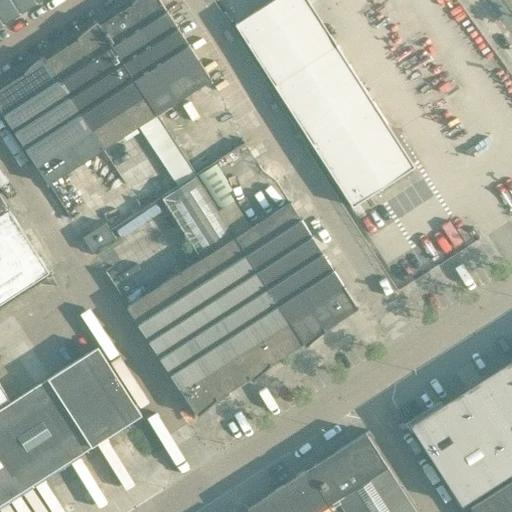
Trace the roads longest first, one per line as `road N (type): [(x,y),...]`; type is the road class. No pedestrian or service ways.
road 1 (unclassified): [(419,348),(188,0)]
road 2 (unclassified): [(207,480),(0,153)]
road 3 (unclassified): [(207,480),(419,348)]
